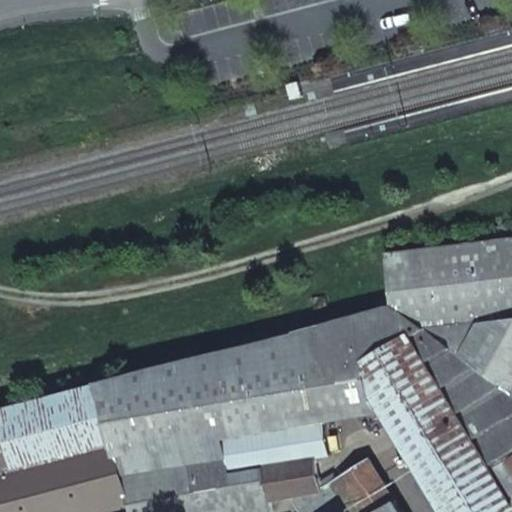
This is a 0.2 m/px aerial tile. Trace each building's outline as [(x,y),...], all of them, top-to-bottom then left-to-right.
[(296,103),(307,100),(303,86),(292,89),(293,93),(296,103)] [(511,318),(511,238),(393,254),(397,306),(428,328),(511,318)] [(445,511),(511,511),(511,388),(428,328),(397,306),(316,327),(320,345),(332,341),(351,373),(359,368),(386,413),(445,511)] [(511,318),(428,328),(511,388),(511,318)] [(329,420),(386,413),(359,368),(351,373),(332,341),(320,345),(316,327),(104,382),(123,458),(329,420)] [(0,409),(0,511),(115,511),(136,507),(137,511),(265,511),(278,509),(276,498),(297,493),(308,511),(406,511),(374,458),(328,485),(324,452),(336,450),(329,420),(123,458),(104,382),(0,409)]
